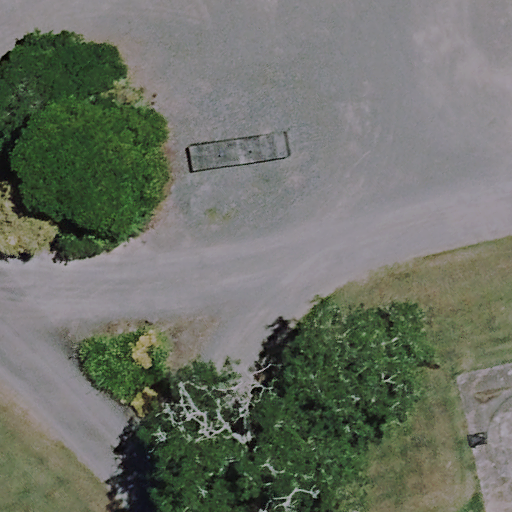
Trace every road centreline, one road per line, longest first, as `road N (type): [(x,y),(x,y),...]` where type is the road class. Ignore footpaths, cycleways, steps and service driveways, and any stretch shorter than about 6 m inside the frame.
road 1 (unknown): [(0,265),(480,170),(511,171)]
road 2 (unknown): [(0,303),(127,420),(169,511)]
